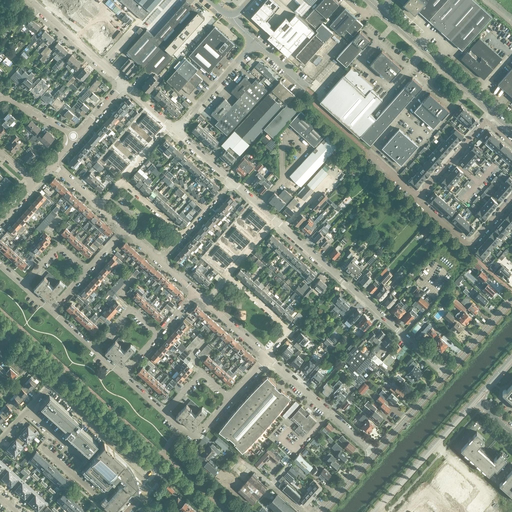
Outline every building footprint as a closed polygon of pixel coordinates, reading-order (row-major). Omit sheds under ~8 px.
[(100,0),(96,5),(100,9),(107,0),(100,0)] [(129,58),(121,67),(131,77),(139,68),(138,67),(140,65),(144,68),(150,73),(153,69),(153,70),(155,71),(158,74),(173,57),(164,49),(165,47),(169,43),(173,38),(178,34),(182,29),(186,25),(190,20),(194,16),(198,11),(186,0),(154,36),(147,29),(127,52),(126,53),(132,57),(130,59),(129,58)] [(137,0),(138,0),(136,2),(142,7),(143,5),(150,11),(160,0),(137,0)] [(272,0),(266,0),(251,16),(271,34),(268,37),(277,45),(288,56),(307,35),(310,37),(315,31),(295,14),(290,21),(286,17),(275,30),(270,25),(271,25),(267,21),(280,7),(276,3),(272,0)] [(305,12),(316,0),(300,0),(302,2),(299,6),(305,12)] [(339,3),(335,0),(322,0),(316,7),(306,18),(317,28),(322,23),(339,3)] [(407,0),(404,4),(415,14),(418,10),(421,13),(462,50),(492,16),(474,0),(407,0)] [(90,3),(70,25),(79,32),(98,10),(90,3)] [(363,25),(345,9),(331,25),(349,40),(363,25)] [(198,11),(194,16),(201,22),(205,17),(198,11)] [(511,22),(503,14),(464,57),(487,77),(492,72),(503,81),(498,87),(511,99),(511,22)] [(194,16),(190,20),(197,26),(201,22),(194,16)] [(26,24),(24,26),(27,29),(25,31),(27,33),(31,29),(30,28),(36,22),(31,18),(26,24)] [(190,20),(186,25),(193,31),(197,26),(190,20)] [(40,27),(36,22),(30,28),(31,29),(35,33),(38,29),(40,27)] [(325,43),(325,42),(333,33),(322,23),(317,28),(315,30),(318,32),(296,56),(305,65),(325,43)] [(186,25),(182,29),(188,35),(193,31),(186,25)] [(209,73),(235,44),(215,26),(189,55),(209,73)] [(92,28),(85,36),(89,40),(96,32),(92,28)] [(28,45),(31,47),(38,39),(36,36),(40,31),(38,29),(35,33),(33,35),(34,35),(31,38),(33,40),(28,45)] [(182,29),(178,34),(184,40),(188,35),(182,29)] [(45,31),(40,37),(39,38),(41,40),(39,43),(41,44),(50,35),(45,31)] [(337,57),(346,66),(370,40),(362,32),(361,33),(360,32),(361,31),(360,31),(337,57)] [(96,32),(89,40),(93,44),(100,36),(96,32)] [(178,34),(173,38),(180,44),(184,40),(178,34)] [(50,35),(41,44),(40,45),(43,47),(45,44),(48,46),(49,45),(54,39),(50,35)] [(100,36),(93,44),(97,47),(104,39),(100,36)] [(173,38),(169,43),(176,49),(180,44),(173,38)] [(104,39),(97,47),(101,51),(109,43),(104,39)] [(53,48),(58,52),(63,47),(58,42),(53,48)] [(169,43),(165,47),(172,53),(176,49),(169,43)] [(48,55),(52,50),(47,46),(41,53),(43,55),(40,59),(43,62),(49,56),(48,55)] [(0,61),(2,59),(8,65),(12,62),(7,58),(11,53),(5,47),(0,52),(0,61)] [(68,51),(63,47),(58,52),(63,56),(68,51)] [(382,50),(371,63),(390,80),(401,67),(393,60),(392,61),(391,60),(392,59),(391,60),(390,58),(382,50)] [(66,61),(67,61),(65,63),(69,66),(71,65),(76,59),(72,55),(66,61)] [(198,69),(186,59),(183,56),(177,63),(174,67),(177,70),(196,87),(199,83),(202,79),(201,78),(195,73),(198,69)] [(76,59),(71,65),(68,68),(70,70),(73,67),(76,69),(81,63),(76,59)] [(273,74),(259,62),(255,67),(271,81),(270,83),(273,86),(274,84),(278,80),(272,75),(273,74)] [(359,137),(361,136),(376,118),(370,113),(383,99),(371,89),(374,86),(359,74),(358,73),(359,72),(357,71),(357,72),(355,70),(352,67),(344,75),(320,102),(359,137)] [(76,77),(78,79),(79,80),(77,81),(80,84),(81,82),(82,82),(89,73),(84,69),(76,77)] [(17,70),(16,71),(10,77),(17,84),(21,79),(23,81),(29,75),(25,71),(22,74),(17,70)] [(196,87),(177,70),(173,73),(167,81),(179,91),(182,88),(189,94),(193,90),(196,87)] [(74,71),(70,76),(67,79),(69,81),(72,77),(76,73),(74,71)] [(29,75),(23,81),(21,84),(28,91),(31,86),(33,87),(41,78),(40,77),(35,82),(33,83),(31,81),(35,75),(32,72),(29,75)] [(149,93),(159,82),(152,75),(142,86),(149,93)] [(245,76),(242,80),(238,84),(257,101),(267,90),(255,79),(252,83),(245,76)] [(72,77),(69,81),(66,85),(76,90),(78,88),(72,83),(75,80),(72,77)] [(42,78),(31,91),(34,94),(33,95),(36,98),(37,97),(38,97),(41,94),(42,95),(49,87),(45,83),(46,82),(42,79),(42,78)] [(90,86),(88,88),(92,92),(99,85),(105,91),(109,88),(98,78),(90,87),(90,86)] [(376,118),(361,136),(370,144),(422,86),(414,79),(414,80),(412,79),(413,78),(376,118)] [(296,95),(280,81),(275,86),(291,101),(296,95)] [(239,98),(235,101),(247,112),(257,101),(238,84),(231,91),(239,98)] [(161,88),(158,86),(154,91),(156,94),(154,96),(159,101),(166,94),(160,89),(161,88)] [(275,86),(227,138),(222,144),(226,149),(231,153),(236,158),(264,128),(284,107),(284,108),(291,101),(275,86)] [(47,91),(41,97),(48,104),(52,100),(63,88),(62,87),(60,90),(59,89),(53,96),(47,91)] [(64,103),(57,98),(60,95),(61,96),(63,94),(62,92),(65,89),(63,88),(52,100),(54,101),(51,104),(58,111),(62,107),(64,108),(68,104),(66,101),(64,103)] [(99,98),(92,92),(88,88),(87,88),(89,90),(88,91),(87,91),(81,98),(80,97),(78,99),(83,103),(89,96),(96,102),(99,98)] [(430,93),(414,111),(433,128),(449,110),(441,103),(440,104),(439,103),(440,102),(439,102),(437,101),(438,100),(430,93)] [(166,94),(159,101),(164,106),(171,98),(166,94)] [(171,98),(164,106),(169,110),(176,103),(171,98)] [(71,108),(71,107),(69,110),(73,114),(75,115),(77,113),(75,112),(80,107),(86,112),(90,109),(78,99),(77,100),(78,101),(71,108)] [(131,107),(134,104),(129,99),(126,102),(125,101),(120,105),(125,110),(126,109),(127,110),(129,109),(128,107),(130,105),(131,107)] [(225,99),(218,106),(237,124),(247,112),(235,101),(232,105),(225,99)] [(284,107),(264,128),(267,131),(273,136),(299,108),(291,101),(284,108),(284,107)] [(176,103),(169,110),(174,115),(175,114),(177,116),(181,112),(178,110),(181,107),(176,103)] [(71,107),(68,104),(64,108),(67,111),(64,114),(70,120),(71,118),(77,123),(80,120),(75,115),(73,114),(69,110),(71,107)] [(128,112),(125,110),(120,105),(116,110),(124,116),(128,112)] [(227,135),(237,124),(218,106),(211,113),(219,120),(215,124),(227,135)] [(461,106),(453,115),(457,118),(465,110),(461,106)] [(124,116),(116,110),(113,114),(118,119),(120,121),(124,117),(124,116)] [(135,118),(139,113),(136,110),(131,115),(133,116),(135,118)] [(465,110),(457,118),(461,122),(469,113),(465,110)] [(289,123),(293,127),(314,146),(315,146),(316,147),(327,136),(325,135),(325,134),(300,111),(289,123)] [(7,129),(16,119),(13,116),(8,112),(4,117),(6,119),(2,124),(7,129)] [(469,113),(461,122),(465,126),(473,117),(469,113)] [(118,119),(113,114),(109,119),(114,123),(118,119)] [(147,115),(138,124),(140,126),(142,123),(145,126),(143,128),(152,119),(147,115)] [(473,117),(465,126),(469,129),(477,121),(473,117)] [(114,123),(109,119),(105,123),(112,129),(116,125),(114,123)] [(152,119),(143,128),(144,130),(146,127),(150,130),(156,123),(152,119)] [(36,140),(40,135),(38,133),(41,129),(31,121),(26,128),(35,136),(33,138),(36,140)] [(112,129),(105,123),(101,128),(106,132),(108,134),(112,130),(112,129)] [(156,123),(150,130),(153,133),(151,135),(152,137),(161,127),(156,123)] [(192,131),(197,135),(204,128),(199,124),(195,127),(195,128),(192,131)] [(5,135),(8,131),(3,126),(0,130),(0,129),(0,136),(3,133),(5,135)] [(106,132),(101,128),(97,132),(102,137),(106,132)] [(204,128),(197,135),(202,140),(209,133),(204,128)] [(399,129),(382,148),(401,165),(418,146),(399,129)] [(463,135),(456,129),(453,133),(459,139),(463,135)] [(483,138),(487,142),(493,135),(489,131),(483,138)] [(41,134),(40,135),(36,140),(37,140),(33,144),(35,146),(39,142),(38,141),(39,140),(40,141),(41,140),(48,146),(54,139),(47,132),(44,136),(41,134)] [(102,137),(97,132),(93,136),(98,141),(102,137)] [(131,133),(122,143),(123,144),(125,142),(128,144),(126,147),(135,137),(131,133)] [(209,133),(202,140),(207,144),(214,137),(209,133)] [(456,143),(459,139),(453,133),(449,137),(456,143)] [(14,153),(20,145),(16,141),(19,138),(15,135),(10,140),(12,142),(8,147),(14,153)] [(497,138),(493,135),(487,142),(491,145),(497,138)] [(98,141),(93,136),(89,141),(94,145),(98,141)] [(327,136),(316,147),(290,176),(301,186),(338,146),(327,136)] [(135,137),(126,147),(128,148),(130,146),(133,149),(140,141),(135,137)] [(214,137),(207,144),(213,149),(215,146),(218,148),(222,143),(220,141),(219,142),(214,137)] [(456,143),(449,137),(446,141),(453,147),(456,143)] [(497,138),(491,145),(495,149),(501,142),(497,138)] [(166,148),(171,143),(166,139),(162,144),(160,147),(164,151),(166,148)] [(94,145),(89,141),(85,145),(90,150),(94,145)] [(140,141),(133,149),(136,151),(134,154),(136,155),(144,145),(140,141)] [(449,151),(453,147),(446,141),(442,145),(449,151)] [(505,146),(501,142),(495,149),(499,153),(505,146)] [(175,147),(171,143),(166,148),(171,152),(175,147)] [(90,150),(85,145),(81,150),(86,154),(90,150)] [(439,148),(446,155),(449,151),(442,145),(439,148)] [(30,163),(36,156),(32,152),(34,150),(30,146),(26,151),(28,153),(24,158),(30,163)] [(477,148),(474,146),(471,150),(478,156),(481,152),(479,150),(477,148)] [(505,146),(499,153),(503,156),(509,149),(505,146)] [(180,151),(175,147),(171,152),(175,156),(180,151)] [(220,156),(225,160),(231,153),(226,149),(220,156)] [(511,153),(511,151),(509,149),(503,156),(507,160),(511,153)] [(86,154),(81,150),(77,154),(82,159),(86,154)] [(434,154),(441,160),(445,156),(438,150),(434,154)] [(467,154),(474,161),(478,156),(471,150),(467,154)] [(114,151),(105,161),(107,162),(109,160),(112,163),(110,165),(119,156),(114,151)] [(184,155),(180,151),(175,156),(179,160),(184,155)] [(231,153),(225,160),(230,165),(236,158),(231,153)] [(82,159),(77,154),(73,159),(78,163),(82,159)] [(441,160),(434,154),(431,157),(438,164),(441,160)] [(474,161),(467,154),(463,158),(470,165),(474,161)] [(188,159),(184,155),(179,160),(179,161),(181,163),(182,163),(184,164),(188,159)] [(235,170),(239,173),(250,161),(249,160),(250,158),(246,155),(244,156),(245,156),(241,161),(243,163),(241,165),(240,164),(235,170)] [(119,156),(110,165),(111,166),(113,164),(116,167),(123,160),(119,156)] [(434,167),(438,164),(431,157),(427,161),(434,167)] [(460,162),(467,169),(470,165),(463,158),(460,162)] [(78,163),(73,159),(69,163),(74,168),(78,163)] [(193,163),(188,159),(184,164),(188,168),(193,163)] [(123,160),(116,167),(120,170),(117,172),(119,173),(128,164),(123,160)] [(104,168),(97,161),(93,166),(100,172),(104,168)] [(250,161),(239,173),(243,177),(248,171),(247,171),(249,169),(251,171),(255,166),(250,161)] [(424,165),(431,171),(434,167),(427,161),(424,165)] [(260,162),(255,167),(260,171),(265,166),(260,162)] [(197,167),(193,163),(188,168),(193,172),(197,167)] [(430,173),(423,166),(419,170),(426,177),(430,173)] [(453,171),(459,177),(463,173),(456,166),(453,171)] [(202,171),(197,167),(193,172),(197,176),(202,171)] [(304,187),(305,187),(302,191),(302,190),(301,191),(301,192),(299,195),(304,200),(313,190),(328,174),(322,168),(307,184),(304,187)] [(167,170),(165,173),(171,179),(174,175),(170,171),(169,172),(167,170)] [(423,180),(426,177),(419,170),(416,174),(423,180)] [(130,179),(135,183),(142,175),(138,171),(135,174),(130,179)] [(206,175),(202,171),(197,176),(200,178),(197,181),(199,183),(206,175)] [(459,177),(453,171),(449,175),(456,181),(459,177)] [(259,172),(258,172),(256,175),(257,176),(250,183),(254,187),(259,182),(261,184),(265,178),(259,172)] [(86,179),(90,183),(96,177),(91,173),(86,179)] [(115,178),(109,173),(106,175),(113,181),(115,178)] [(423,180),(416,174),(412,178),(419,184),(423,180)] [(0,194),(11,183),(5,177),(4,179),(0,175),(0,194)] [(113,181),(106,175),(104,177),(111,184),(113,181)] [(139,187),(144,183),(147,179),(142,175),(135,183),(139,187)] [(205,185),(211,179),(206,175),(199,183),(201,185),(203,183),(205,185)] [(445,179),(452,185),(456,181),(449,175),(445,179)] [(96,177),(90,183),(95,187),(100,181),(101,180),(97,176),(96,177)] [(50,183),(48,186),(50,187),(52,185),(55,187),(59,182),(54,178),(50,183)] [(409,182),(416,188),(419,184),(412,178),(409,182)] [(209,190),(215,183),(211,179),(205,185),(205,186),(207,188),(209,190)] [(270,186),(272,184),(266,179),(264,181),(261,184),(263,186),(259,191),(262,194),(270,186)] [(442,183),(449,189),(452,185),(445,179),(442,183)] [(100,181),(95,187),(100,192),(105,186),(100,181)] [(509,192),(511,187),(505,181),(502,185),(509,192)] [(63,186),(59,182),(55,187),(59,191),(63,186)] [(144,183),(139,187),(144,191),(148,186),(144,183)] [(220,187),(215,183),(209,190),(211,191),(211,192),(212,194),(214,193),(214,194),(215,192),(220,187)] [(509,192),(502,185),(498,189),(505,196),(509,192)] [(68,190),(63,186),(59,191),(63,195),(68,190)] [(148,186),(144,191),(148,195),(152,190),(148,186)] [(152,190),(148,195),(152,199),(159,192),(155,187),(152,190)] [(179,197),(179,196),(183,192),(179,188),(174,192),(179,197)] [(275,193),(269,200),(280,210),(285,204),(285,205),(293,197),(288,192),(284,189),(278,196),(275,193)] [(495,193),(501,200),(505,196),(498,189),(495,193)] [(72,194),(68,190),(63,195),(68,199),(72,194)] [(159,192),(152,199),(157,203),(164,196),(159,192)] [(428,199),(432,203),(439,196),(435,192),(428,199)] [(41,194),(37,198),(46,206),(47,206),(46,205),(43,202),(45,200),(49,203),(51,201),(49,200),(51,197),(46,193),(43,195),(41,194)] [(316,210),(319,207),(321,208),(327,202),(325,200),(328,197),(323,193),(311,206),(316,210)] [(77,198),(72,194),(68,199),(64,203),(66,204),(70,200),(72,203),(77,198)] [(345,207),(353,198),(349,194),(340,203),(345,207)] [(164,196),(157,203),(161,207),(166,202),(168,199),(164,196)] [(230,196),(226,200),(231,205),(235,200),(230,196)] [(439,196),(432,203),(436,206),(443,199),(439,196)] [(46,206),(37,198),(33,203),(42,211),(43,210),(39,207),(41,204),(44,207),(45,208),(46,206)] [(77,207),(81,202),(77,198),(72,203),(69,207),(71,208),(73,206),(75,209),(77,207)] [(291,210),(298,201),(294,198),(285,208),(286,209),(283,212),(288,218),(293,212),(291,210)] [(487,202),(494,208),(498,204),(491,198),(487,202)] [(447,203),(443,199),(436,206),(440,210),(447,203)] [(231,205),(226,200),(222,205),(227,209),(231,205)] [(81,211),(86,206),(81,202),(77,207),(75,209),(70,215),(72,217),(79,209),(81,211)] [(166,202),(161,207),(166,211),(170,206),(166,202)] [(484,206),(491,212),(494,208),(487,202),(484,206)] [(42,211),(33,203),(29,207),(38,215),(39,215),(35,211),(37,209),(38,210),(39,210),(41,212),(42,211)] [(440,210),(444,213),(451,206),(447,203),(440,210)] [(227,209),(222,205),(218,209),(223,214),(223,213),(225,215),(229,211),(227,209)] [(84,216),(90,210),(86,206),(81,211),(80,212),(78,215),(80,217),(82,214),(84,216)] [(170,206),(166,211),(170,215),(175,210),(170,206)] [(444,213),(448,217),(455,210),(451,206),(444,213)] [(491,212),(484,206),(480,210),(487,216),(491,212)] [(38,215),(29,207),(25,212),(34,220),(35,219),(32,217),(34,215),(37,217),(38,215)] [(223,214),(218,209),(214,214),(219,218),(223,214)] [(95,214),(90,210),(84,216),(82,219),(84,221),(88,217),(90,219),(95,214)] [(175,210),(170,215),(175,219),(179,214),(175,210)] [(253,210),(244,220),(246,221),(248,219),(251,222),(249,224),(252,220),(257,214),(255,212),(253,210)] [(476,214),(483,220),(487,216),(480,210),(476,214)] [(179,214),(175,219),(179,223),(186,215),(181,211),(179,214)] [(34,220),(25,212),(21,216),(35,228),(34,227),(29,223),(28,222),(31,219),(33,221),(34,220)] [(304,223),(307,219),(300,213),(293,222),(298,226),(302,222),(304,223)] [(321,213),(314,221),(308,228),(305,232),(308,235),(313,229),(317,226),(315,224),(323,215),(321,214),(321,213)] [(95,223),(99,218),(95,214),(90,219),(85,225),(86,226),(88,224),(88,225),(91,222),(92,221),(95,223)] [(221,220),(219,218),(214,214),(210,218),(215,223),(217,224),(221,220)] [(252,220),(249,224),(250,225),(252,223),(255,226),(262,218),(257,214),(252,220)] [(453,221),(457,224),(463,217),(459,214),(453,221)] [(186,215),(179,223),(184,227),(188,222),(185,220),(188,217),(186,215)] [(35,228),(21,216),(17,221),(22,225),(25,222),(29,225),(33,229),(35,228)] [(308,228),(314,221),(310,217),(303,225),(304,226),(301,229),(305,232),(308,228)] [(463,217),(457,224),(461,228),(467,221),(463,217)] [(104,222),(99,218),(95,223),(99,227),(104,222)] [(215,223),(210,218),(206,222),(211,227),(215,223)] [(262,218),(255,226),(258,229),(256,231),(258,232),(267,222),(264,220),(262,218)] [(505,219),(501,223),(510,231),(508,229),(511,225),(505,219)] [(22,225),(17,221),(13,225),(22,233),(23,233),(19,229),(22,225)] [(471,224),(467,221),(461,228),(465,231),(471,224)] [(70,232),(66,228),(70,224),(67,222),(62,228),(64,230),(61,233),(66,237),(70,232)] [(102,233),(108,226),(104,222),(99,227),(96,231),(97,233),(99,230),(102,233)] [(211,227),(206,222),(202,227),(207,231),(211,227)] [(501,223),(498,227),(506,235),(510,231),(501,223)] [(471,224),(465,231),(469,235),(475,228),(471,224)] [(22,233),(13,225),(7,232),(14,237),(16,235),(15,234),(17,231),(20,234),(21,234),(22,233)] [(113,230),(108,226),(102,233),(104,234),(106,235),(107,235),(108,235),(113,230)] [(207,231),(202,227),(198,231),(203,236),(207,231)] [(421,232),(426,236),(431,231),(426,227),(421,232)] [(498,227),(494,231),(503,239),(506,235),(498,227)] [(70,241),(75,236),(72,234),(72,233),(76,230),(74,228),(73,229),(70,232),(66,237),(70,241)] [(236,228),(228,238),(229,239),(231,237),(234,240),(232,242),(236,238),(241,232),(238,230),(236,228)] [(314,239),(319,243),(326,234),(327,234),(323,231),(321,228),(318,231),(317,230),(311,237),(313,240),(314,239)] [(203,236),(198,231),(194,236),(199,240),(202,238),(204,240),(206,238),(203,236)] [(0,239),(0,248),(5,243),(2,241),(5,239),(6,237),(11,240),(13,238),(11,236),(7,232),(3,236),(0,239)] [(44,232),(38,238),(37,237),(36,237),(46,246),(50,241),(48,240),(50,238),(44,232)] [(75,245),(79,240),(81,238),(78,236),(80,234),(79,232),(75,236),(70,241),(75,245)] [(236,238),(232,242),(234,243),(236,241),(239,244),(246,237),(241,232),(236,238)] [(493,233),(489,237),(498,244),(502,240),(493,233)] [(272,234),(268,239),(270,241),(267,245),(269,247),(272,243),(276,239),(272,234)] [(326,234),(319,243),(323,247),(322,248),(325,250),(334,240),(331,238),(331,239),(326,234)] [(79,249),(84,244),(81,242),(81,241),(85,237),(83,236),(81,238),(79,240),(75,245),(79,249)] [(202,243),(194,236),(190,240),(198,247),(202,243)] [(46,246),(36,237),(35,238),(38,241),(39,242),(36,245),(42,250),(46,246)] [(246,237),(239,244),(242,247),(240,249),(241,250),(250,241),(248,239),(246,237)] [(489,237),(486,241),(492,247),(496,243),(498,245),(498,244),(489,237)] [(275,249),(281,242),(276,239),(272,243),(271,245),(275,249)] [(90,246),(87,243),(89,241),(88,241),(87,240),(85,242),(84,244),(79,249),(84,253),(90,246)] [(198,247),(190,240),(186,245),(191,249),(193,250),(194,251),(198,247)] [(486,241),(482,245),(491,253),(491,252),(489,251),(492,247),(486,241)] [(0,249),(4,253),(11,246),(6,242),(5,243),(0,248),(0,249)] [(121,247),(126,251),(130,246),(126,242),(121,247)] [(279,253),(285,246),(281,242),(275,249),(279,253)] [(13,243),(4,253),(9,257),(14,251),(11,249),(15,245),(13,243)] [(359,253),(365,246),(363,243),(356,250),(359,253)] [(335,259),(341,253),(338,251),(341,247),(339,244),(330,254),(335,259)] [(36,245),(33,249),(31,248),(29,251),(30,252),(29,253),(33,257),(37,253),(38,255),(42,250),(36,245)] [(191,249),(186,245),(182,249),(190,256),(192,254),(191,253),(193,250),(191,249)] [(482,245),(478,249),(487,257),(491,253),(482,245)] [(88,257),(95,250),(90,246),(84,253),(88,257)] [(130,255),(135,250),(130,246),(126,251),(123,254),(125,256),(128,253),(130,255)] [(290,250),(285,246),(279,253),(279,254),(283,258),(290,250)] [(14,251),(9,257),(13,261),(21,253),(18,250),(19,249),(18,247),(14,251)] [(220,247),(211,256),(213,258),(215,255),(218,258),(216,260),(216,261),(225,251),(220,247)] [(355,250),(354,249),(352,247),(345,254),(349,257),(355,250)] [(190,256),(182,249),(178,253),(183,258),(186,260),(190,256)] [(478,249),(475,253),(483,261),(487,257),(478,249)] [(135,259),(139,254),(135,250),(130,255),(128,257),(127,259),(129,260),(130,259),(132,257),(135,259)] [(294,254),(290,250),(283,258),(287,262),(294,254)] [(22,251),(21,253),(13,261),(17,265),(23,259),(23,260),(24,258),(22,255),(24,253),(22,251)] [(117,251),(115,254),(119,258),(121,260),(124,257),(122,255),(117,251)] [(225,251),(216,261),(217,262),(219,259),(222,262),(229,255),(225,251)] [(29,253),(25,257),(30,261),(33,257),(29,253)] [(183,258),(178,253),(174,258),(179,262),(183,258)] [(144,258),(139,254),(135,259),(131,263),(133,265),(137,261),(139,263),(144,258)] [(299,258),(294,254),(287,262),(290,264),(292,261),(294,263),(299,258)] [(229,255),(222,262),(225,265),(223,267),(225,269),(234,259),(229,255)] [(370,265),(377,257),(374,255),(367,262),(370,265)] [(124,263),(118,258),(116,260),(113,257),(109,262),(114,266),(116,268),(119,266),(120,267),(122,265),(123,266),(125,265),(124,263)] [(345,268),(350,272),(357,264),(354,261),(356,259),(354,257),(345,268)] [(148,262),(144,258),(139,263),(144,267),(148,262)] [(303,262),(299,258),(294,263),(299,267),(303,262)] [(23,259),(17,265),(22,269),(23,269),(25,271),(31,264),(28,262),(27,263),(23,260),(23,259)] [(114,266),(109,262),(105,266),(110,271),(112,268),(117,272),(119,271),(114,266)] [(153,266),(148,262),(144,267),(142,269),(147,273),(153,266)] [(301,274),(307,266),(303,262),(299,267),(296,270),(298,272),(301,274)] [(501,263),(494,271),(499,276),(501,274),(506,278),(507,277),(508,278),(511,274),(510,274),(511,273),(508,270),(509,269),(506,267),(505,268),(501,263)] [(357,264),(350,272),(354,277),(364,266),(362,264),(360,266),(357,264)] [(110,271),(105,266),(101,271),(106,275),(108,272),(112,276),(114,274),(110,271)] [(157,270),(153,266),(147,273),(145,275),(146,277),(150,273),(153,275),(157,270)] [(305,278),(312,270),(307,266),(301,274),(305,278)] [(201,272),(196,278),(201,282),(206,277),(204,274),(208,269),(206,267),(201,272)] [(191,273),(196,278),(201,272),(196,268),(191,273)] [(236,274),(241,279),(246,272),(244,270),(243,272),(240,269),(236,274)] [(162,274),(157,270),(153,275),(151,277),(149,279),(148,281),(149,282),(151,280),(151,281),(153,278),(155,281),(162,274)] [(206,277),(201,282),(206,287),(211,281),(209,279),(212,276),(214,277),(216,275),(212,270),(206,277)] [(316,274),(312,270),(305,278),(307,280),(310,282),(312,279),(316,274)] [(110,279),(106,275),(101,271),(97,275),(102,280),(105,282),(107,280),(108,281),(109,281),(110,280),(109,279),(110,279)] [(246,272),(241,279),(245,283),(249,278),(252,275),(247,271),(246,272)] [(369,277),(372,273),(369,271),(366,274),(364,276),(364,277),(360,281),(363,283),(362,284),(364,286),(365,285),(365,286),(372,279),(369,277)] [(384,285),(387,281),(393,275),(389,271),(380,281),(384,285)] [(496,291),(486,282),(485,281),(488,277),(484,274),(481,271),(477,276),(483,281),(482,282),(484,284),(483,284),(481,286),(481,287),(483,289),(482,289),(490,296),(496,291)] [(48,273),(45,277),(34,288),(39,293),(40,292),(51,302),(56,297),(55,296),(65,285),(60,280),(53,288),(48,283),(53,278),(48,273)] [(166,278),(162,274),(155,281),(156,281),(155,281),(153,283),(154,283),(152,285),(153,286),(155,285),(157,283),(159,281),(161,283),(166,278)] [(461,274),(455,281),(459,285),(465,278),(461,274)] [(102,280),(97,275),(93,280),(98,284),(100,281),(104,285),(106,283),(105,282),(102,280)] [(171,282),(166,278),(161,283),(162,283),(160,285),(160,284),(158,287),(160,289),(162,286),(163,285),(166,287),(171,282)] [(249,278),(245,283),(249,287),(254,282),(249,278)] [(249,287),(254,291),(261,283),(256,279),(254,281),(254,282),(249,287)] [(320,279),(313,287),(321,294),(326,289),(324,288),(327,285),(320,279)] [(98,284),(93,280),(89,284),(94,289),(98,284)] [(408,280),(404,284),(409,288),(413,284),(408,280)] [(377,287),(379,285),(375,281),(373,284),(373,283),(368,289),(372,293),(377,288),(377,287)] [(171,282),(166,287),(164,289),(162,291),(163,291),(161,293),(163,294),(164,292),(164,293),(165,291),(166,291),(169,293),(175,286),(171,282)] [(254,291),(258,294),(265,287),(261,283),(254,291)] [(94,289),(89,284),(85,288),(90,293),(91,294),(94,292),(98,296),(100,294),(94,289)] [(304,291),(298,285),(294,290),(301,295),(304,291)] [(175,286),(169,293),(167,295),(169,297),(171,294),(171,295),(172,294),(174,296),(179,290),(175,286)] [(305,298),(313,289),(309,286),(301,295),(305,298)] [(381,290),(375,296),(380,300),(389,291),(385,286),(384,287),(383,286),(380,289),(381,290)] [(258,294),(263,298),(270,291),(265,287),(258,294)] [(91,294),(90,293),(85,288),(80,293),(84,296),(82,298),(88,304),(90,301),(87,299),(89,296),(92,299),(94,297),(91,294)] [(136,292),(132,297),(137,301),(142,296),(143,294),(137,288),(134,291),(136,292)] [(465,288),(463,291),(467,295),(461,302),(468,308),(467,308),(474,314),(479,309),(472,303),(471,304),(471,303),(471,302),(469,300),(471,298),(468,296),(471,293),(465,288)] [(184,294),(179,290),(174,296),(173,298),(175,299),(177,297),(180,299),(184,294)] [(476,290),(472,295),(476,298),(476,299),(483,305),(487,300),(481,295),(482,294),(480,291),(479,292),(476,290)] [(263,298),(267,302),(274,295),(272,293),(270,291),(263,298)] [(143,294),(142,296),(137,301),(141,305),(145,301),(146,300),(147,298),(147,297),(145,296),(147,294),(145,292),(143,294)] [(389,298),(384,303),(389,308),(396,300),(390,294),(388,296),(389,298)] [(146,309),(152,302),(149,300),(152,298),(151,297),(152,297),(151,295),(150,296),(147,298),(146,300),(145,301),(141,305),(146,309)] [(267,302),(271,306),(278,299),(274,295),(267,302)] [(333,309),(336,311),(345,300),(340,295),(338,298),(335,296),(330,301),(333,303),(335,302),(337,304),(333,309)] [(84,302),(78,296),(75,299),(82,304),(84,302)] [(122,305),(113,297),(111,299),(114,302),(112,304),(117,310),(122,305)] [(421,297),(417,301),(425,309),(429,304),(421,297)] [(455,298),(451,302),(460,310),(458,312),(456,314),(456,315),(458,318),(460,320),(459,321),(462,324),(463,322),(465,324),(471,318),(464,311),(467,309),(455,298)] [(276,310),(280,305),(281,305),(283,303),(278,299),(271,306),(276,310)] [(152,302),(146,309),(150,313),(154,308),(155,308),(156,306),(154,304),(156,302),(154,300),(152,302)] [(350,305),(345,300),(336,311),(338,312),(342,308),(345,311),(343,312),(346,315),(350,310),(348,307),(350,305)] [(391,310),(395,314),(405,303),(403,302),(400,300),(391,310)] [(109,305),(110,306),(108,309),(114,314),(117,310),(112,304),(108,301),(107,303),(109,305)] [(66,309),(71,313),(76,307),(71,303),(66,309)] [(405,303),(395,314),(399,317),(405,311),(403,309),(406,305),(405,303)] [(280,305),(276,310),(280,314),(285,309),(280,305)] [(197,315),(201,310),(197,306),(192,311),(190,313),(192,315),(193,314),(195,316),(197,315)] [(76,307),(71,313),(75,317),(80,311),(76,307)] [(109,319),(114,314),(108,309),(106,307),(104,309),(106,311),(104,313),(103,315),(102,314),(100,317),(105,321),(107,318),(108,317),(109,319)] [(280,314),(285,318),(292,310),(287,307),(285,309),(280,314)] [(155,317),(159,312),(155,308),(154,308),(150,313),(155,317)] [(350,317),(346,321),(351,325),(356,320),(357,321),(361,317),(359,316),(362,313),(357,308),(357,309),(354,312),(354,311),(351,315),(350,317)] [(289,322),(294,317),(291,315),(296,311),(293,309),(292,310),(285,318),(289,322)] [(206,314),(201,310),(197,315),(195,317),(197,318),(199,317),(201,319),(206,314)] [(412,314),(414,312),(412,310),(409,312),(403,319),(408,323),(414,316),(412,314)] [(80,311),(75,317),(80,321),(85,315),(80,311)] [(159,312),(155,317),(160,321),(164,316),(159,312)] [(447,312),(444,316),(450,322),(454,318),(447,312)] [(89,319),(84,325),(89,329),(96,320),(94,318),(97,315),(95,313),(89,319)] [(210,318),(206,314),(201,319),(203,320),(206,323),(210,318)] [(85,315),(80,321),(84,325),(89,319),(85,315)] [(188,315),(186,318),(192,323),(195,321),(188,315)] [(360,321),(358,324),(357,325),(364,332),(372,323),(369,320),(365,316),(360,321)] [(96,320),(89,329),(93,333),(98,327),(96,325),(100,321),(103,323),(105,321),(100,317),(96,321),(96,320)] [(193,325),(191,323),(185,318),(183,321),(184,321),(179,326),(185,330),(186,332),(193,325)] [(210,327),(215,322),(210,318),(206,323),(202,327),(201,328),(203,330),(204,328),(206,326),(209,328),(210,327)] [(458,333),(462,328),(456,322),(453,320),(452,323),(454,325),(451,327),(452,327),(450,329),(452,331),(454,329),(458,333)] [(219,326),(215,322),(210,327),(209,328),(205,332),(207,333),(208,332),(212,328),(215,331),(219,326)] [(185,330),(179,326),(175,330),(181,335),(183,332),(185,334),(189,337),(190,336),(186,332),(185,330)] [(223,330),(219,326),(215,331),(206,340),(208,342),(213,337),(213,336),(216,332),(219,335),(223,330)] [(430,329),(427,332),(433,337),(436,334),(435,333),(436,332),(433,330),(432,331),(430,329)] [(181,335),(175,330),(171,335),(177,339),(181,335)] [(228,334),(223,330),(219,335),(216,339),(217,340),(221,336),(223,339),(228,334)] [(381,330),(376,335),(372,331),(366,338),(370,341),(372,339),(377,344),(381,340),(380,340),(385,334),(381,330)] [(294,345),(299,350),(303,345),(305,346),(310,341),(301,333),(296,338),(298,340),(294,345)] [(228,334),(223,339),(220,343),(222,344),(225,340),(228,343),(232,338),(228,334)] [(439,334),(435,338),(437,341),(433,345),(434,345),(433,346),(433,347),(434,349),(436,349),(437,348),(441,351),(444,347),(447,344),(441,338),(442,337),(439,334)] [(177,339),(171,335),(167,339),(172,344),(177,339)] [(331,336),(328,338),(334,344),(337,341),(331,336)] [(118,337),(115,340),(105,352),(110,356),(111,355),(122,365),(127,360),(126,360),(136,348),(131,344),(124,351),(119,346),(124,341),(118,337)] [(381,341),(372,351),(375,354),(382,347),(385,349),(392,341),(389,338),(387,337),(382,342),(381,341)] [(237,342),(232,338),(228,343),(227,344),(224,347),(226,348),(230,344),(232,347),(237,342)] [(362,338),(356,345),(359,348),(365,341),(362,338)] [(172,344),(167,339),(163,344),(168,348),(170,350),(170,349),(172,347),(173,347),(175,349),(177,350),(178,349),(176,347),(173,344),(172,344)] [(241,346),(237,342),(232,347),(229,351),(231,352),(234,348),(237,351),(241,346)] [(168,348),(163,344),(159,348),(164,352),(167,350),(169,351),(170,350),(168,348)] [(396,357),(402,363),(412,351),(405,344),(402,348),(397,344),(393,349),(383,361),(380,364),(378,366),(387,375),(390,377),(392,374),(389,372),(393,368),(390,365),(396,357)] [(355,369),(368,356),(359,348),(356,345),(355,346),(351,351),(350,351),(343,358),(355,369)] [(240,356),(246,350),(241,346),(237,351),(234,355),(235,356),(237,355),(238,354),(240,356)] [(286,359),(292,352),(290,349),(288,346),(281,354),(286,359)] [(164,352),(159,348),(155,352),(160,357),(163,359),(165,356),(167,358),(168,356),(164,352)] [(246,359),(250,354),(246,350),(240,356),(234,363),(236,365),(237,364),(236,363),(239,360),(240,360),(242,358),(244,361),(246,359)] [(301,351),(299,350),(294,354),(296,357),(291,363),(296,368),(303,360),(298,355),(301,351)] [(380,364),(383,361),(375,354),(372,351),(368,356),(355,369),(354,370),(359,375),(367,366),(372,372),(379,363),(380,364)] [(163,359),(160,357),(155,352),(151,357),(156,361),(159,359),(163,362),(164,360),(163,359)] [(203,354),(199,358),(201,360),(202,359),(204,361),(203,361),(208,365),(213,360),(208,356),(206,355),(205,356),(203,354)] [(217,364),(220,361),(218,359),(220,356),(218,354),(213,360),(208,365),(213,369),(217,364)] [(255,358),(250,354),(246,359),(244,361),(239,367),(243,371),(246,369),(243,366),(246,363),(248,361),(250,363),(255,358)] [(408,364),(413,358),(410,355),(404,361),(408,364)] [(306,361),(303,364),(304,366),(301,369),(305,372),(305,371),(307,373),(309,370),(312,367),(317,361),(312,357),(307,362),(306,361)] [(217,364),(213,369),(217,373),(221,368),(219,366),(222,361),(221,360),(217,364)] [(221,368),(217,373),(222,377),(226,372),(223,370),(226,367),(229,364),(227,362),(221,368)] [(407,367),(410,370),(407,374),(414,381),(422,372),(412,362),(407,367)] [(147,371),(142,377),(146,381),(152,375),(149,373),(152,370),(155,366),(153,364),(151,367),(148,370),(147,371)] [(187,364),(183,368),(189,373),(193,369),(187,364)] [(10,368),(7,372),(4,370),(5,370),(0,365),(0,371),(8,378),(10,376),(13,379),(17,375),(10,368)] [(189,373),(179,365),(178,366),(182,370),(179,373),(185,378),(189,373)] [(318,370),(322,366),(321,365),(320,366),(319,365),(314,370),(316,372),(311,378),(317,383),(323,376),(320,373),(320,372),(318,370)] [(147,371),(145,369),(143,367),(137,373),(142,377),(147,371)] [(231,376),(226,381),(231,385),(235,380),(232,378),(238,372),(240,374),(243,372),(238,368),(230,376),(231,376)] [(152,375),(146,381),(151,385),(156,379),(153,377),(157,372),(155,371),(152,375)] [(226,372),(222,377),(226,381),(231,376),(230,376),(226,372)] [(353,372),(349,376),(357,383),(355,386),(357,388),(363,381),(357,376),(353,372)] [(185,378),(179,373),(175,377),(175,378),(174,379),(177,382),(178,380),(180,382),(185,378)] [(151,385),(155,389),(161,383),(158,381),(162,376),(160,375),(156,379),(151,385)] [(31,376),(23,385),(28,390),(30,388),(31,389),(33,387),(33,388),(35,386),(37,384),(37,385),(38,384),(34,381),(35,380),(31,376)] [(263,431),(269,425),(267,424),(270,420),(272,421),(277,415),(276,414),(279,410),(280,411),(285,405),(287,404),(288,403),(288,402),(288,401),(291,397),(290,397),(290,396),(289,395),(288,394),(287,394),(281,390),(280,391),(276,388),(275,386),(276,385),(268,377),(267,379),(266,378),(260,384),(261,385),(259,387),(257,388),(256,387),(250,394),(251,395),(248,398),(247,397),(241,404),(242,405),(240,408),(238,407),(233,414),(234,414),(231,418),(230,417),(224,424),(226,425),(223,428),(222,427),(219,431),(229,438),(230,437),(232,439),(234,440),(235,442),(234,443),(242,451),(243,450),(244,451),(251,444),(249,443),(253,440),(254,441),(260,435),(258,434),(260,432),(262,430),(263,431)] [(161,383),(155,389),(160,393),(165,387),(162,385),(166,380),(164,379),(161,383)] [(329,384),(327,382),(323,386),(325,388),(323,391),(328,395),(333,390),(334,391),(339,386),(337,384),(333,388),(334,387),(330,384),(329,384)] [(165,387),(160,393),(166,399),(169,395),(167,394),(170,391),(167,389),(171,385),(169,383),(165,387)] [(365,383),(358,391),(362,393),(368,386),(365,383)] [(511,384),(507,390),(506,389),(504,389),(504,390),(503,390),(503,391),(502,391),(502,392),(502,393),(503,393),(503,394),(505,395),(511,401),(511,384)] [(23,385),(15,393),(23,400),(24,398),(26,396),(25,396),(25,395),(27,393),(26,392),(28,390),(23,385)] [(398,386),(396,388),(392,385),(389,389),(394,394),(395,392),(400,397),(404,392),(398,386)] [(339,386),(334,391),(337,394),(334,397),(340,402),(346,396),(343,394),(345,392),(342,389),(343,388),(341,386),(340,387),(339,387),(340,386),(339,386)] [(391,394),(389,396),(382,390),(379,393),(383,397),(383,398),(385,400),(387,398),(393,404),(398,400),(391,394)] [(13,396),(7,402),(13,406),(15,404),(16,405),(18,403),(18,404),(20,402),(22,400),(23,401),(23,400),(15,393),(13,396)] [(81,423),(49,395),(40,406),(67,430),(65,433),(88,454),(97,443),(78,426),(81,423)] [(385,400),(383,398),(380,395),(377,399),(382,404),(379,407),(386,413),(390,408),(383,402),(385,400)] [(296,400),(283,415),(286,418),(300,404),(296,400)] [(341,407),(346,411),(352,404),(347,400),(341,407)] [(368,400),(364,405),(367,407),(373,413),(370,416),(378,423),(380,420),(380,421),(383,418),(382,418),(383,417),(379,414),(378,413),(378,412),(378,413),(375,411),(377,408),(371,403),(368,400)] [(190,401),(187,404),(176,416),(181,420),(182,419),(193,429),(198,424),(197,423),(207,412),(202,408),(195,415),(190,410),(195,405),(190,401)] [(7,402),(0,410),(8,416),(9,414),(11,412),(10,411),(12,409),(11,408),(13,406),(7,402)] [(306,411),(301,407),(291,418),(299,425),(295,430),(303,437),(306,434),(317,421),(305,411),(306,411)] [(371,429),(374,425),(368,419),(367,420),(366,419),(363,416),(361,418),(364,421),(365,420),(366,421),(362,426),(369,433),(369,432),(370,433),(372,431),(371,430),(372,429),(371,429)] [(330,431),(333,428),(328,423),(322,430),(325,432),(328,429),(330,431)] [(25,427),(22,429),(32,438),(38,431),(30,424),(26,428),(25,427)] [(32,438),(22,429),(20,433),(21,433),(17,437),(26,445),(32,438)] [(495,463),(480,449),(477,447),(481,443),(482,443),(483,443),(484,443),(485,442),(485,440),(484,439),(476,432),(461,449),(489,475),(495,468),(497,470),(506,460),(502,456),(501,456),(499,456),(498,456),(498,458),(498,459),(498,460),(495,463)] [(346,445),(345,447),(351,452),(355,447),(342,435),(339,439),(346,445)] [(26,445),(17,437),(14,441),(13,440),(10,442),(20,452),(26,445)] [(226,444),(219,437),(215,441),(223,448),(226,444)] [(20,452),(10,442),(8,446),(9,447),(5,451),(14,458),(20,452)] [(127,480),(108,501),(105,498),(102,501),(102,500),(100,502),(101,503),(100,503),(100,504),(101,506),(103,508),(104,507),(109,511),(113,511),(139,484),(140,484),(142,482),(133,474),(131,471),(128,466),(123,462),(124,461),(104,442),(95,452),(98,454),(82,472),(102,490),(112,480),(113,480),(117,476),(116,475),(118,474),(124,479),(125,478),(127,480)] [(336,443),(332,447),(335,450),(338,453),(336,455),(342,462),(347,456),(340,450),(340,451),(340,450),(342,448),(336,443)] [(259,469),(269,458),(276,464),(280,459),(282,457),(278,454),(276,456),(272,452),(276,447),(273,444),(270,448),(269,447),(267,449),(268,450),(255,464),(259,469)] [(218,454),(221,451),(214,446),(212,448),(209,446),(202,454),(208,459),(216,451),(218,454)] [(300,452),(304,455),(309,450),(305,447),(300,452)] [(36,451),(29,459),(34,463),(40,456),(38,454),(39,454),(36,451)] [(325,461),(328,464),(335,470),(339,465),(334,460),(336,458),(329,452),(328,454),(325,457),(327,459),(325,461)] [(281,460),(285,464),(290,458),(286,454),(281,460)] [(299,455),(294,461),(307,473),(310,470),(313,467),(305,459),(299,454),(299,455)] [(41,457),(40,456),(34,463),(38,466),(45,458),(42,457),(41,457)] [(45,458),(38,466),(42,470),(48,463),(46,461),(47,461),(45,458)] [(216,470),(208,462),(207,462),(204,466),(210,471),(211,471),(213,473),(216,470)] [(50,464),(48,463),(42,470),(46,473),(53,466),(50,464)] [(303,478),(307,474),(300,468),(301,467),(296,463),(292,468),(303,478)] [(53,466),(46,473),(50,477),(56,470),(54,469),(55,468),(53,466)] [(315,466),(314,467),(313,467),(310,470),(315,475),(317,472),(318,473),(317,474),(322,477),(326,480),(331,475),(324,468),(321,472),(315,466)] [(450,466),(435,485),(462,508),(477,492),(467,483),(468,481),(465,478),(450,466)] [(14,473),(7,467),(0,474),(0,475),(3,478),(2,480),(5,483),(14,473)] [(58,472),(56,470),(50,477),(54,481),(61,473),(58,471),(58,472)] [(511,470),(500,484),(511,495),(511,470)] [(21,479),(14,473),(5,483),(8,485),(9,484),(13,487),(21,479)] [(61,473),(54,481),(58,484),(64,477),(62,476),(63,475),(61,473)] [(253,474),(252,475),(238,490),(253,503),(267,488),(266,487),(268,485),(265,483),(264,485),(256,478),(258,476),(254,473),(253,474)] [(304,495),(303,497),(295,490),(295,489),(285,479),(282,476),(278,480),(281,483),(278,486),(300,505),(303,502),(306,505),(310,501),(304,495)] [(66,479),(64,477),(58,484),(62,488),(69,480),(66,478),(66,479)] [(27,485),(21,479),(13,487),(17,491),(16,492),(18,495),(27,485)] [(322,487),(316,482),(313,480),(311,482),(309,484),(312,486),(318,492),(322,487)] [(27,485),(18,495),(22,497),(23,496),(26,499),(34,491),(27,485)] [(312,486),(308,491),(314,496),(318,492),(312,486)] [(41,497),(34,491),(26,499),(30,503),(29,504),(32,507),(41,497)] [(308,491),(304,495),(310,501),(314,496),(308,491)] [(64,492),(57,500),(61,504),(68,497),(66,495),(64,492)] [(277,511),(296,511),(277,494),(268,504),(277,511)] [(48,503),(41,497),(32,507),(35,509),(36,508),(40,511),(48,503)] [(69,498),(68,497),(61,504),(65,507),(72,499),(70,498),(69,498)] [(197,511),(195,510),(196,510),(186,501),(184,503),(178,497),(174,501),(181,507),(180,508),(180,509),(183,511),(184,511),(185,511),(186,511),(197,511)] [(72,499),(65,507),(69,511),(76,504),(74,502),(72,499)]
